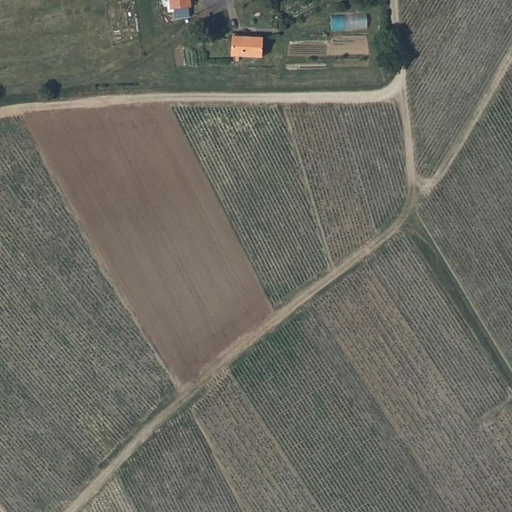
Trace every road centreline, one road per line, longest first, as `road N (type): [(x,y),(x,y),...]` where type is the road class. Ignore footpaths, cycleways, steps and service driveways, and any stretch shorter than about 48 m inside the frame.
road 1 (track): [(66,511),(183,394),(401,221),(414,201),(401,94)]
road 2 (track): [(401,94),(123,98),(0,114)]
road 3 (track): [(414,201),(440,172),(511,48)]
